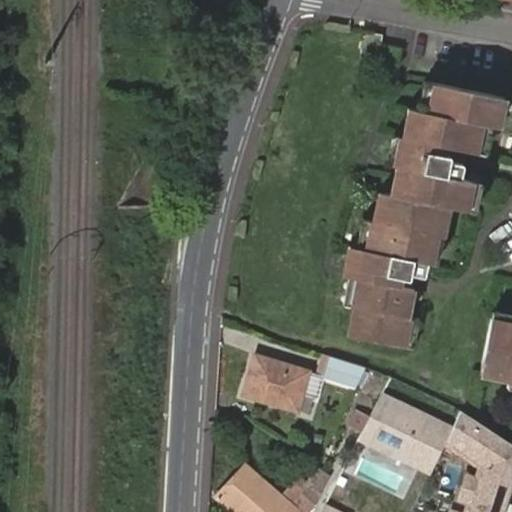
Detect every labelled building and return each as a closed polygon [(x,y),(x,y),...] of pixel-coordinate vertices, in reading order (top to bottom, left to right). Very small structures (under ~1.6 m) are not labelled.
[(361,60),(398,66),(400,50),(380,47),(382,37),(361,34),(358,51),(362,52),(361,60)] [(424,113),(429,83),(422,81),(417,112),(424,113)] [(392,147),(388,164),(458,179),(461,165),(447,162),(448,158),(441,157),(443,148),(443,147),(476,153),(482,125),(489,127),(496,129),(502,98),(429,83),(424,113),(417,112),(409,110),(403,139),(428,144),(428,145),(426,153),(392,147)] [(483,154),(489,127),(482,125),(476,153),(483,154)] [(163,185),(183,193),(205,139),(186,130),(163,185)] [(394,137),(392,147),(426,153),(428,145),(428,144),(403,139),(394,137)] [(388,164),(382,193),(446,205),(473,211),(478,183),(458,179),(388,164)] [(372,191),(366,220),(365,221),(359,250),(349,247),(342,276),(354,278),(348,306),(342,337),(402,350),(408,319),(414,291),(398,287),(399,279),(408,281),(409,275),(423,278),(426,265),(432,236),(440,238),(446,207),(446,205),(382,193),(372,191)] [(365,221),(366,220),(355,218),(349,247),(359,250),(365,221)] [(434,267),(440,238),(432,236),(426,265),(434,267)] [(342,276),(349,247),(339,245),(333,274),(342,276)] [(337,304),(348,306),(354,278),(342,276),(337,304)] [(511,325),(511,315),(493,311),(491,320),(511,325)] [(418,321),(408,319),(402,350),(412,352),(418,321)] [(511,325),(491,320),(491,321),(479,376),(506,382),(507,382),(511,383),(511,325)] [(255,355),(244,396),(296,411),(308,371),(255,355)] [(355,389),(364,368),(328,356),(320,378),(355,389)] [(511,492),(511,444),(460,412),(451,431),(381,396),(358,438),(429,474),(446,440),(486,465),(474,504),(479,505),(476,511),(505,511),(509,502),(511,492)] [(218,498),(233,511),(307,511),(314,503),(302,492),(306,483),(298,477),(281,496),(245,467),(218,498)]
